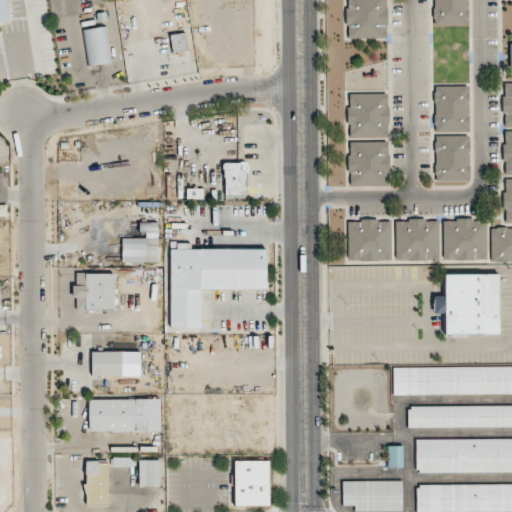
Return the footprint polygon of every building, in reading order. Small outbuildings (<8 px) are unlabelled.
[(0,0),(0,23),(10,22),(6,0),(0,0)] [(387,0),(345,0),(345,38),(387,38),(387,0)] [(468,26),(467,0),(432,0),(433,26),(468,26)] [(81,30),(87,67),(113,62),(106,25),(81,30)] [(169,34),(172,53),(188,51),(185,32),(169,34)] [(433,131),(469,131),(469,86),(434,85),(433,131)] [(347,137),(389,137),(389,93),(347,93),(347,137)] [(469,135),(433,135),(433,181),(469,181),(469,135)] [(389,141),(347,141),(347,185),(389,185),(389,141)] [(223,162),(223,199),(248,199),(248,162),(223,162)] [(202,189),(186,189),(186,199),(202,199),(202,189)] [(391,260),(391,218),(348,218),(348,260),(391,260)] [(438,218),(394,218),(394,260),(438,260),(438,218)] [(487,260),(487,218),(443,218),(443,260),(487,260)] [(122,237),(122,262),(158,262),(158,237),(122,237)] [(201,290),(267,289),(267,248),(186,248),(186,244),(169,244),(170,328),(201,328),(201,290)] [(114,310),(114,273),(73,273),(73,310),(114,310)] [(500,274),(443,274),(443,295),(432,295),(432,314),(444,314),(444,334),(500,334),(500,274)] [(91,376),(123,376),(123,351),(91,351),(91,376)] [(88,399),(88,431),(161,431),(161,399),(88,399)] [(403,446),(387,446),(387,468),(402,468),(403,446)] [(84,460),(84,505),(109,505),(109,460),(84,460)] [(161,486),(161,460),(138,460),(138,486),(161,486)] [(270,505),(270,460),(234,460),(234,505),(270,505)] [(342,480),(342,505),(351,505),(351,511),(402,511),(402,480),(342,480)]
